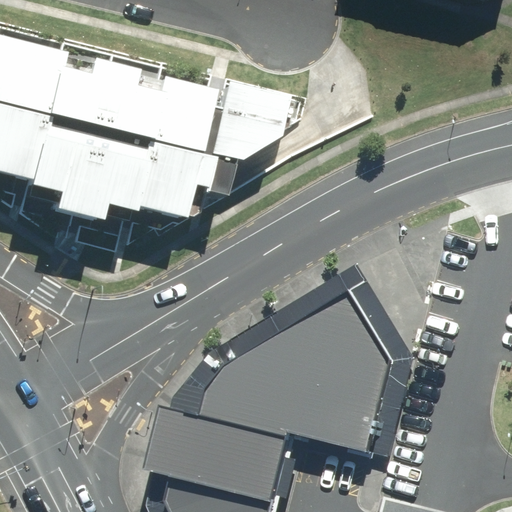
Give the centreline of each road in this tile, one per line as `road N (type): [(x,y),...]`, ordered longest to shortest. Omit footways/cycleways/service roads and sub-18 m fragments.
road 1 (secondary): [(199,294),(342,206),(427,167),(511,143)]
road 2 (secondary): [(199,294),(164,328),(122,416),(98,511)]
road 3 (secondary): [(0,256),(74,300),(199,294)]
road 4 (secondary): [(25,389),(199,294)]
road 5 (secondary): [(25,389),(83,511)]
